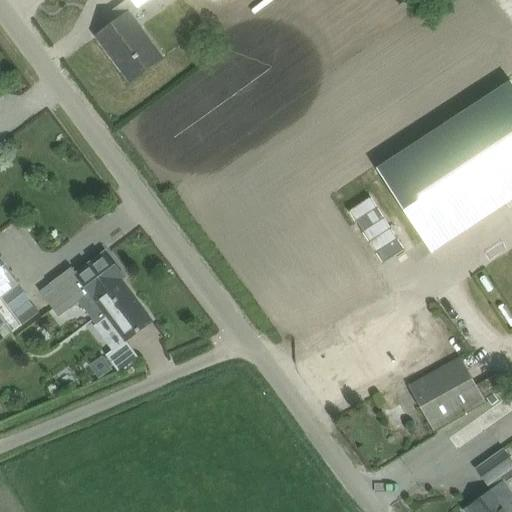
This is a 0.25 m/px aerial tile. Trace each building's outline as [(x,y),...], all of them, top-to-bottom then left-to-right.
[(119,20),(96,36),(116,63),(120,59),(135,78),(151,66),(162,58),(129,14),(147,0),(126,0),(112,10),(119,20)] [(511,93),(504,82),(372,172),(428,255),(511,197),(511,93)] [(72,267),(38,292),(57,317),(79,302),(96,325),(114,349),(125,341),(149,323),(135,305),(138,303),(122,281),(121,280),(125,278),(105,251),(76,273),(76,272),(72,267)] [(0,259),(0,297),(18,284),(0,259)] [(384,342),(394,364),(432,346),(423,328),(402,338),(400,334),(384,342)] [(111,369),(102,356),(90,366),(99,378),(111,369)] [(409,387),(425,416),(433,431),(487,401),(485,398),(504,387),(498,375),(474,389),(459,359),(409,387)] [(511,463),(502,450),(476,468),(488,484),(493,490),(503,483),(511,475),(511,463)] [(481,498),(465,510),(466,511),(511,511),(511,495),(503,483),(493,490),(481,498)]
